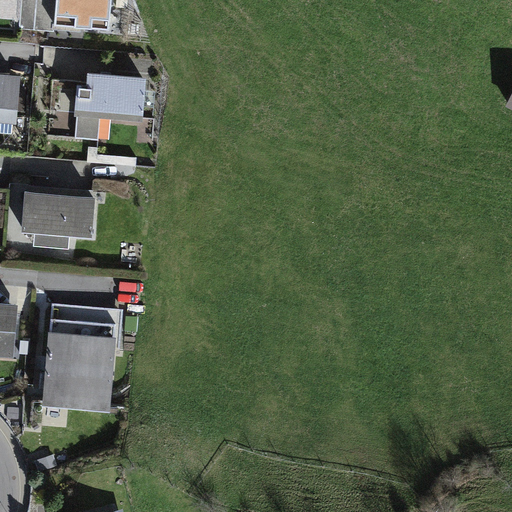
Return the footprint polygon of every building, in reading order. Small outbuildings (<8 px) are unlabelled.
[(0,0),(0,18),(20,20),(21,0),(0,0)] [(114,0),(21,0),(20,20),(19,29),(54,31),(55,27),(112,31),(114,0)] [(22,74),(0,71),(0,121),(17,123),(22,74)] [(147,75),(88,71),(87,82),(77,81),(74,115),(77,115),(75,138),(99,140),(100,117),(143,120),(147,75)] [(95,195),(25,189),(21,230),(35,231),(33,246),(69,249),(70,234),(91,236),(95,195)] [(0,387),(18,384),(21,340),(15,340),(18,301),(0,299),(0,387)] [(123,309),(52,303),(43,405),(110,411),(116,349),(120,350),(123,309)] [(53,454),(34,461),(39,472),(57,466),(53,454)]
